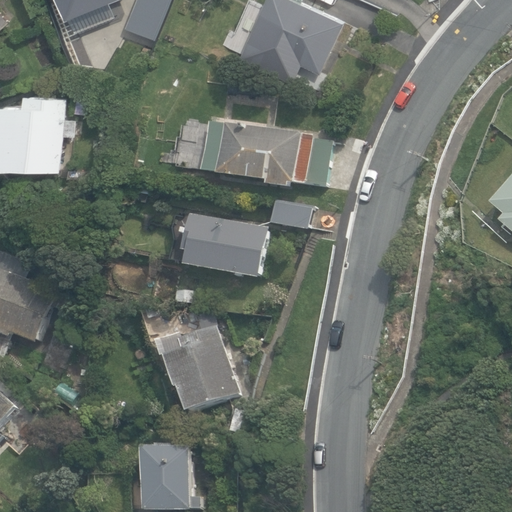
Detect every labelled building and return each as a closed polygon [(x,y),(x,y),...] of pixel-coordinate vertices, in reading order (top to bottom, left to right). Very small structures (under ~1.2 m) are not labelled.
[(63,0),(68,14),(73,12),(77,23),(122,4),(120,0),(63,0)] [(141,0),(134,21),(155,29),(166,0),(141,0)] [(271,0),(253,38),(325,73),(350,21),(307,0),(271,0)] [(0,34),(14,21),(0,6),(0,34)] [(9,165),(65,170),(72,97),(32,93),(31,103),(12,101),(9,136),(11,137),(9,165)] [(273,186),(295,189),(295,185),(313,188),(313,184),(331,187),(337,144),(319,141),(320,138),(214,123),(207,172),(274,182),(273,186)] [(504,222),(511,228),(511,187),(497,204),(510,216),(504,222)] [(276,224),(313,231),(317,208),(279,202),(276,224)] [(190,267),(265,279),(273,229),(196,216),(189,252),(192,253),(190,267)] [(0,354),(20,369),(30,347),(15,340),(17,335),(41,346),(55,314),(82,326),(88,304),(31,280),(37,265),(1,252),(0,255),(0,354)] [(194,413),(246,396),(217,309),(203,314),(207,328),(188,335),(181,314),(156,322),(177,389),(185,386),(194,413)] [(41,349),(40,374),(60,375),(61,349),(41,349)] [(0,446),(9,437),(3,431),(24,408),(0,385),(0,446)] [(245,424),(233,421),(230,434),(242,437),(245,424)] [(152,511),(198,511),(198,449),(152,449),(152,511)]
